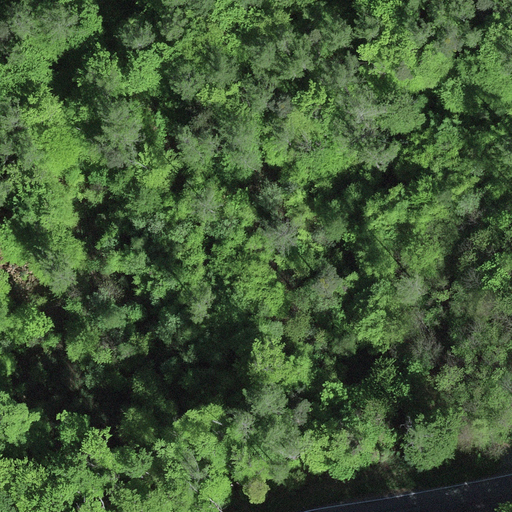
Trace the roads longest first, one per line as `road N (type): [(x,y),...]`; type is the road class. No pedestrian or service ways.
road 1 (trunk): [(511,445),(237,511)]
road 2 (tertiary): [(381,511),(511,491)]
